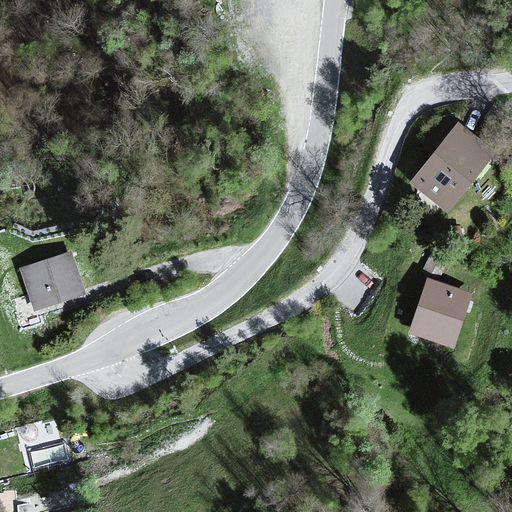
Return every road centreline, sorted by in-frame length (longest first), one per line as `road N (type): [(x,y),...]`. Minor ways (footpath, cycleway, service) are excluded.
road 1 (residential): [(511,80),(440,92),(412,106),(398,122),(343,263),(309,295),(142,376),(116,373),(99,354)]
road 2 (tertiary): [(335,0),(315,153),(292,217),(219,295),(99,354)]
